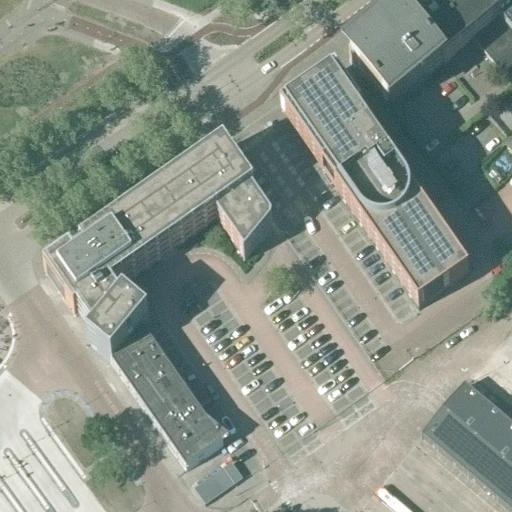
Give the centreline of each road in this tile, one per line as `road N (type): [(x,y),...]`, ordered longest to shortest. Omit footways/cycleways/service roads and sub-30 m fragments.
road 1 (unclassified): [(0,256),(226,96)]
road 2 (unclassified): [(212,76),(0,222)]
road 3 (residential): [(100,0),(177,31),(212,76)]
